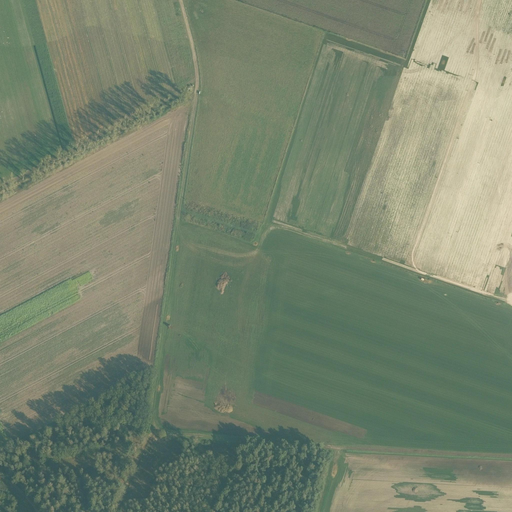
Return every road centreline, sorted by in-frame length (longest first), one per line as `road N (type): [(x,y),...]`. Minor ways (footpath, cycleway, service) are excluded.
road 1 (track): [(180,0),(197,92),(152,420),(160,433),(337,445)]
road 2 (track): [(197,92),(0,190)]
road 3 (track): [(337,445),(511,455)]
